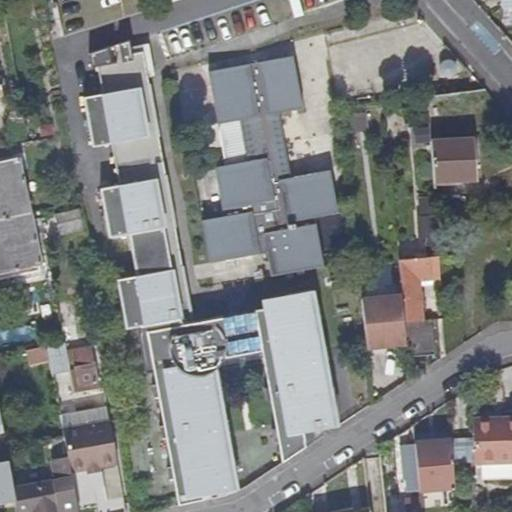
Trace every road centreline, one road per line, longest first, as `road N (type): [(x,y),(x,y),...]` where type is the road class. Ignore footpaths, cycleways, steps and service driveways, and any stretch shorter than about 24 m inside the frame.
road 1 (residential): [(253,511),(479,353),(511,345)]
road 2 (unknown): [(82,153),(72,70),(79,48),(196,0)]
